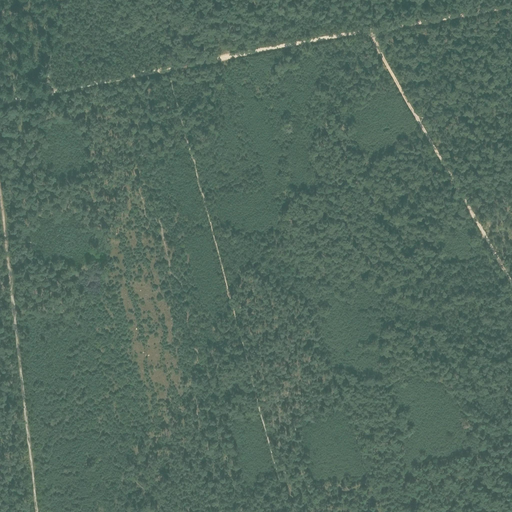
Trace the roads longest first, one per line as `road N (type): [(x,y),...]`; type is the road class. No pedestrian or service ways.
road 1 (track): [(36,511),(0,186)]
road 2 (track): [(370,29),(166,69)]
road 3 (track): [(410,108),(511,285)]
road 4 (track): [(511,6),(370,29)]
road 5 (track): [(166,69),(45,95)]
